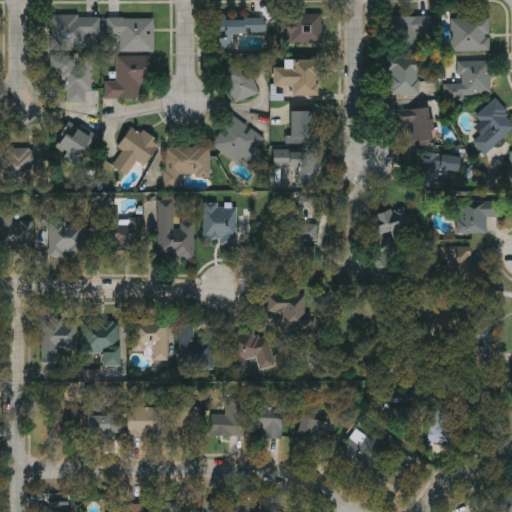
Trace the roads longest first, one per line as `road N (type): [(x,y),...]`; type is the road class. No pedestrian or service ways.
road 1 (residential): [(363,511),(332,492),(239,470),(20,470)]
road 2 (residential): [(235,290),(0,283)]
road 3 (residential): [(19,284),(20,511)]
road 4 (residential): [(356,0),(356,139),(375,160)]
